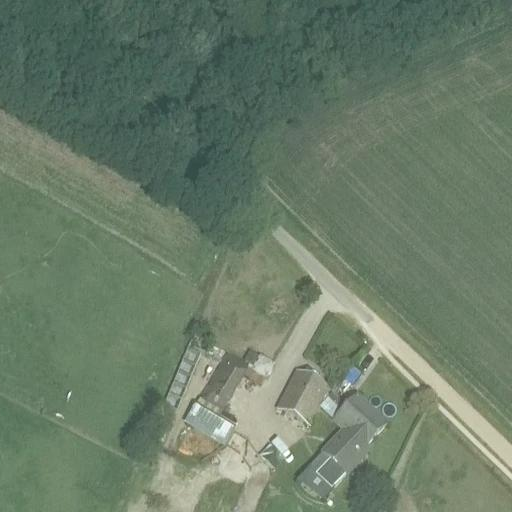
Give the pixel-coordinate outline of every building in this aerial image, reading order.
[(220,398),(243,369),(220,351),(198,381),(220,398)] [(252,372),(259,358),(250,354),(244,363),(250,367),(248,370),(252,372)] [(332,387),(338,391),(345,380),(339,376),(332,387)] [(197,392),(184,405),(218,441),(232,428),(197,392)] [(333,490),(346,477),(368,454),(364,451),(386,427),(357,398),(333,423),(343,433),(322,455),(330,462),(317,475),(333,490)]
